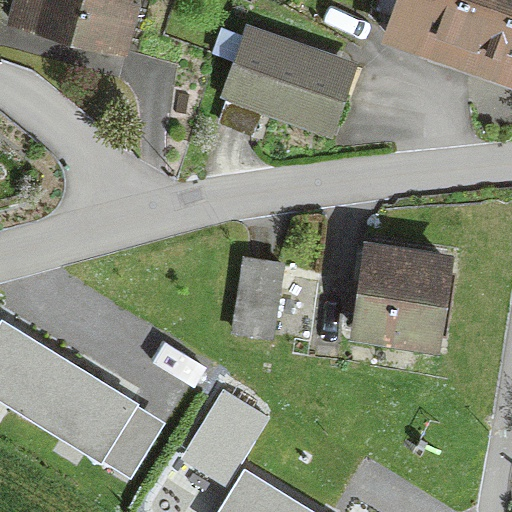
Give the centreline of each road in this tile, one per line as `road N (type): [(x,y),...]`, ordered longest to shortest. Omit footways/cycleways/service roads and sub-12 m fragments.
road 1 (unclassified): [(511,166),(167,208)]
road 2 (residential): [(0,77),(167,208)]
road 3 (unclassified): [(167,208),(0,262)]
road 4 (residential): [(511,382),(493,511)]
